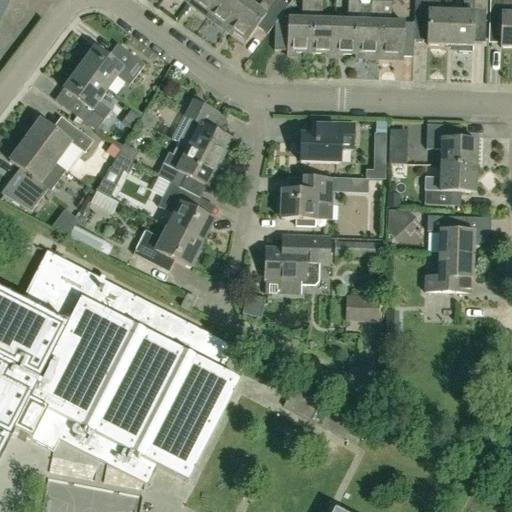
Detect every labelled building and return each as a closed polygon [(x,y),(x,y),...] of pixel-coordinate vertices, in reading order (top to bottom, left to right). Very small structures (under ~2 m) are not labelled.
[(0,0),(0,23),(10,0),(0,0)] [(207,15),(218,0),(190,0),(187,6),(190,2),(207,15)] [(218,0),(207,15),(226,29),(246,2),(243,0),(218,0)] [(274,26),(274,25),(287,7),(277,0),(263,0),(257,10),(246,2),(226,29),(245,43),(256,28),(266,36),(274,26)] [(356,23),(355,61),(377,61),(379,0),(372,0),(372,3),(369,3),(368,24),(356,23)] [(379,0),(377,61),(400,62),(401,58),(410,59),(412,25),(389,25),(390,4),(389,0),(379,0)] [(448,47),(449,13),(437,13),(437,0),(414,0),(413,25),(426,25),(425,47),(448,47)] [(461,14),(449,13),(448,47),(471,48),(472,20),(485,20),(486,1),(473,1),(462,0),(461,14)] [(281,16),(274,25),(274,26),(273,53),(285,53),(308,54),(310,1),(301,1),(300,21),(288,21),(281,16)] [(321,1),(310,1),(308,54),(331,55),(332,22),(321,22),(321,1)] [(499,49),(511,49),(511,2),(489,1),(488,20),(500,21),(499,49)] [(355,61),(356,23),(357,3),(346,2),(345,23),(332,22),(331,55),(354,56),(353,60),(355,61)] [(77,70),(106,91),(115,78),(127,87),(142,66),(131,58),(121,71),(92,49),(77,70)] [(97,103),(106,91),(77,70),(61,91),(82,106),(74,117),(94,132),(102,121),(109,112),(97,103)] [(179,145),(219,166),(231,143),(207,130),(213,117),(190,105),(183,118),(191,122),(179,145)] [(23,142),(54,165),(63,172),(67,174),(82,154),(83,154),(91,143),(67,125),(59,136),(38,121),(23,142)] [(300,135),(299,163),(339,165),(339,150),(351,151),(352,125),(329,124),(311,124),(311,136),(300,135)] [(438,167),(475,168),(476,143),(451,142),(451,128),(425,127),(425,151),(439,152),(438,167)] [(48,193),(63,172),(54,165),(23,142),(7,163),(28,178),(20,189),(44,207),(52,196),(48,193)] [(219,166),(179,145),(173,157),(168,155),(163,166),(162,165),(156,178),(168,185),(179,190),(185,178),(207,189),(219,166)] [(130,165),(136,156),(121,148),(116,158),(130,165)] [(406,155),(401,149),(389,149),(388,166),(405,167),(406,155)] [(116,158),(110,168),(124,175),(130,165),(116,158)] [(381,181),(382,165),(370,165),(369,181),(381,181)] [(474,195),(475,168),(438,167),(438,193),(423,192),(423,207),(448,207),(449,194),(474,195)] [(309,179),(300,179),(300,193),(279,193),(278,221),(294,222),(294,228),(312,229),(312,223),(313,223),(314,206),(330,206),(331,180),(309,179)] [(347,192),(365,193),(365,181),(347,181),(347,192)] [(166,228),(200,246),(212,222),(187,209),(193,198),(179,190),(168,185),(156,208),(172,216),(166,228)] [(106,198),(95,192),(89,205),(99,210),(106,198)] [(386,197),(385,211),(395,211),(396,197),(386,197)] [(467,212),(485,213),(485,199),(467,198),(467,212)] [(384,235),(391,242),(413,221),(404,211),(395,211),(385,211),(384,235)] [(438,234),(437,256),(472,257),(473,234),(465,233),(465,220),(438,219),(427,219),(426,234),(438,234)] [(69,239),(98,254),(104,242),(75,228),(69,239)] [(187,270),(200,246),(166,228),(159,241),(143,232),(131,256),(156,269),(162,257),(187,270)] [(265,250),(264,295),(299,296),(299,284),(301,284),(301,288),(314,288),(318,284),(318,267),(327,267),(327,240),(282,239),(282,251),(265,250)] [(335,243),(334,258),(359,259),(360,245),(335,243)] [(221,373),(233,349),(46,252),(19,305),(0,295),(0,459),(12,435),(14,434),(53,453),(59,442),(144,486),(155,467),(187,484),(239,382),(221,373)] [(472,257),(437,256),(436,279),(424,279),(423,294),(463,296),(464,281),(471,282),(472,257)] [(188,312),(195,299),(186,294),(179,307),(188,312)] [(377,322),(378,300),(344,299),(343,321),(377,322)] [(365,428),(292,390),(283,408),(355,446),(365,428)]
